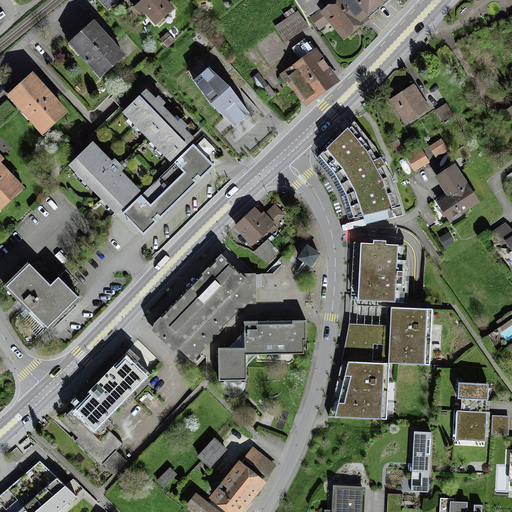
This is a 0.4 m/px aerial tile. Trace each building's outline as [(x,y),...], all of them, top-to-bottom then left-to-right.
[(118,0),(98,0),(108,10),(119,0),(118,0)] [(163,0),(135,0),(127,7),(148,33),(174,13),(163,0)] [(315,0),(298,0),(316,23),(327,14),(323,9),(315,0)] [(333,0),(323,9),(327,14),(347,39),(395,1),(394,0),(333,0)] [(298,12),(275,26),(285,41),(308,27),(298,12)] [(128,60),(92,22),(63,48),(99,87),(128,60)] [(313,45),(279,70),(304,102),(337,77),(313,45)] [(198,75),(238,119),(258,101),(218,57),(198,75)] [(30,75),(2,99),(37,139),(65,115),(30,75)] [(410,87),(385,102),(400,126),(425,111),(410,87)] [(116,118),(141,143),(168,117),(143,92),(116,118)] [(511,97),(491,111),(508,137),(511,134),(511,97)] [(447,105),(438,110),(444,120),(453,116),(447,105)] [(168,117),(141,143),(165,167),(191,141),(168,117)] [(360,148),(345,133),(321,155),(333,166),(344,180),(351,192),(358,220),(388,210),(374,172),(360,148)] [(90,146),(63,171),(109,218),(135,193),(90,146)] [(161,191),(174,203),(210,168),(192,149),(173,167),(179,173),(161,191)] [(0,211),(26,190),(0,160),(0,211)] [(451,169),(429,182),(442,202),(434,207),(444,224),(474,206),(451,169)] [(174,203),(161,191),(148,204),(141,196),(116,221),(135,241),(174,203)] [(259,209),(236,230),(255,250),(289,218),(278,206),(267,217),(259,209)] [(511,239),(494,249),(505,270),(511,267),(511,239)] [(276,249),(269,242),(255,256),(269,267),(282,255),(276,249)] [(402,246),(355,244),(353,304),(400,305),(402,246)] [(320,257),(305,246),(296,259),(304,265),(311,270),(320,257)] [(223,257),(155,327),(150,337),(171,356),(180,352),(191,363),(246,306),(258,306),(258,293),(258,280),(246,280),(223,257)] [(28,264),(5,287),(46,329),(78,297),(58,277),(50,285),(28,264)] [(341,325),(338,360),(386,364),(425,368),(430,314),(387,310),(385,329),(341,325)] [(244,352),(217,352),(218,383),(247,383),(247,360),(308,359),(307,322),(276,323),(243,324),(244,352)] [(92,391),(60,424),(80,443),(78,445),(102,469),(104,467),(115,477),(129,464),(118,453),(124,447),(104,428),(151,379),(127,355),(92,391)] [(386,364),(338,360),(332,420),(381,425),(386,364)] [(454,386),(452,415),(483,416),(484,388),(454,386)] [(252,408),(247,413),(255,422),(260,417),(252,408)] [(483,416),(452,415),(448,415),(446,443),(482,445),(483,416)] [(429,436),(410,436),(410,489),(428,489),(429,436)] [(215,439),(198,456),(209,467),(226,450),(215,439)] [(0,495),(0,511),(16,511),(24,506),(35,496),(46,486),(57,477),(40,460),(0,495)] [(247,460),(216,496),(234,511),(247,511),(273,482),(247,460)] [(170,469),(157,481),(162,487),(175,474),(170,469)] [(76,495),(57,477),(46,486),(66,508),(70,505),(67,502),(76,495)] [(60,511),(62,511),(66,508),(46,486),(35,496),(48,511),(56,511),(59,510),(60,511)] [(363,511),(363,488),(328,489),(327,511),(363,511)] [(227,511),(202,491),(191,505),(200,511),(227,511)] [(48,511),(35,496),(24,506),(28,511),(48,511)] [(400,511),(402,496),(389,496),(388,511),(400,511)] [(480,511),(481,503),(436,501),(435,511),(480,511)]
